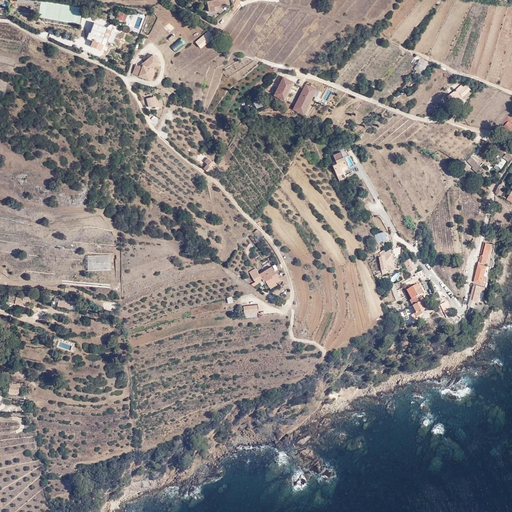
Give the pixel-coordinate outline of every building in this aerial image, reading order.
[(212,6),(219,5),(227,3),(226,0),(211,0),(206,1),(208,11),(213,10),(212,6)] [(241,1),(239,0),(236,0),(233,5),(231,8),(234,10),(241,1)] [(127,14),(121,11),(118,19),(124,22),(127,14)] [(107,27),(94,22),(91,32),(90,32),(87,38),(93,40),(91,45),(101,49),(103,44),(102,43),(107,27)] [(209,31),(196,41),(201,47),(214,37),(209,31)] [(160,62),(153,54),(138,66),(135,65),(132,73),(149,79),(153,68),(160,62)] [(428,62),(422,59),(413,75),(419,78),(428,62)] [(303,115),(316,88),(306,83),(293,110),(303,115)] [(455,94),(459,99),(470,89),(466,84),(463,87),(461,84),(455,89),(458,91),(455,94)] [(511,122),(507,118),(503,124),(510,130),(511,130),(511,129),(511,122)] [(509,146),(505,143),(503,146),(501,144),(498,149),(504,153),(509,146)] [(504,160),(498,155),(493,161),(500,166),(504,160)] [(333,165),(339,181),(343,179),(341,174),(343,173),(341,167),(340,164),(345,162),(343,157),(336,160),(337,163),(333,165)] [(203,168),(208,172),(211,168),(209,166),(211,162),(206,158),(204,161),(207,163),(203,168)] [(466,161),(462,166),(467,172),(472,167),(466,161)] [(476,162),(473,166),(474,166),(472,168),(476,170),(476,171),(481,167),(476,162)] [(496,193),(501,196),(504,190),(499,187),(496,193)] [(258,229),(254,232),(258,237),(262,234),(258,229)] [(384,231),(374,234),(377,242),(386,238),(384,231)] [(488,257),(492,243),(484,241),(479,262),(485,263),(486,257),(488,257)] [(386,270),(389,270),(393,269),(390,251),(382,257),(379,257),(382,276),(387,275),(386,273),(386,270)] [(482,284),(487,265),(478,263),(474,281),(482,284)] [(259,274),(256,267),(249,272),(255,281),(262,277),(263,280),(265,283),(267,282),(269,285),(276,281),(280,279),(272,266),(259,274)] [(251,284),(254,286),(263,280),(262,277),(255,281),(251,284)] [(483,286),(474,283),(472,294),(476,295),(475,299),(480,300),(483,286)] [(393,284),(390,286),(396,302),(399,300),(393,284)] [(410,301),(413,306),(425,300),(423,296),(419,298),(418,297),(422,294),(417,285),(407,291),(412,300),(410,301)] [(20,310),(27,312),(29,309),(28,308),(30,298),(26,298),(16,296),(16,297),(9,295),(8,301),(21,304),(20,310)] [(72,302),(59,298),(57,305),(70,308),(72,302)] [(425,300),(413,306),(416,313),(415,314),(417,317),(422,315),(422,314),(421,312),(427,309),(425,305),(427,304),(425,300)] [(446,301),(442,303),(447,313),(451,311),(446,301)] [(421,312),(422,314),(430,309),(427,304),(425,305),(427,309),(421,312)]
